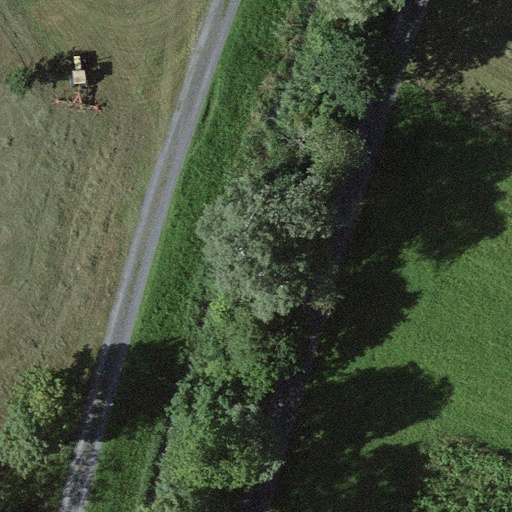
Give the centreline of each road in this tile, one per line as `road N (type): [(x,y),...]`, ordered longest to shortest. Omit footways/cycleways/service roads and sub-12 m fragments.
road 1 (track): [(71,511),(185,127),(232,0)]
road 2 (track): [(421,0),(260,511)]
